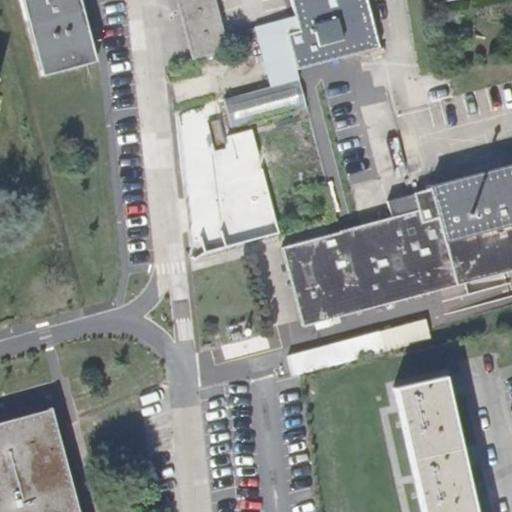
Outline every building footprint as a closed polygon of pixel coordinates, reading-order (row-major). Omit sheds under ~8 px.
[(97,61),(81,0),(22,0),(41,75),(97,61)] [(233,48),(220,0),(176,0),(192,59),(233,48)] [(381,44),(369,0),(293,0),(301,28),(290,31),(291,36),(298,66),(312,62),(381,44)] [(306,94),(298,66),(291,36),(272,42),(282,83),(226,98),(233,126),(309,106),(306,94)] [(320,90),(312,62),(298,66),(306,94),(320,90)] [(303,326),(511,268),(511,161),(430,184),(431,188),(387,200),(392,217),(282,247),(303,326)] [(431,338),(425,318),(287,356),(292,375),(431,338)] [(476,511),(446,376),(396,388),(423,511),(476,511)] [(77,511),(48,403),(0,415),(0,500),(3,511),(77,511)]
